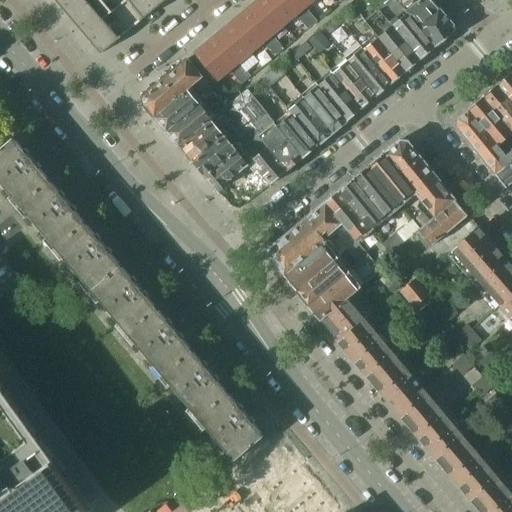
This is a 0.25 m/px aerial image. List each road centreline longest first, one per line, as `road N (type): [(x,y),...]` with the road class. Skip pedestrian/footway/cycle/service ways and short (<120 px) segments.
road 1 (residential): [(447,511),(292,325),(230,307)]
road 2 (residential): [(201,277),(410,105)]
road 3 (residential): [(402,511),(230,307)]
road 4 (residential): [(201,277),(69,126)]
road 5 (residential): [(220,0),(69,126)]
road 6 (residential): [(410,105),(511,227)]
